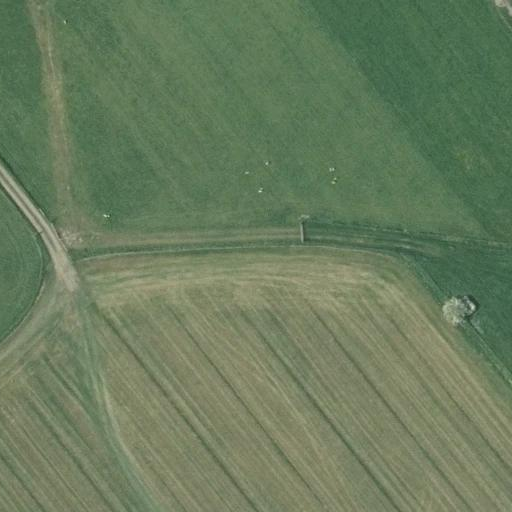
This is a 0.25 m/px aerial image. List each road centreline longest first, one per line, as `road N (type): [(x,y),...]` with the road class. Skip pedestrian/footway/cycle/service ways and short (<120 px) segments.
road 1 (track): [(48,239),(299,234),(422,246)]
road 2 (track): [(0,179),(48,239),(58,278),(0,360)]
